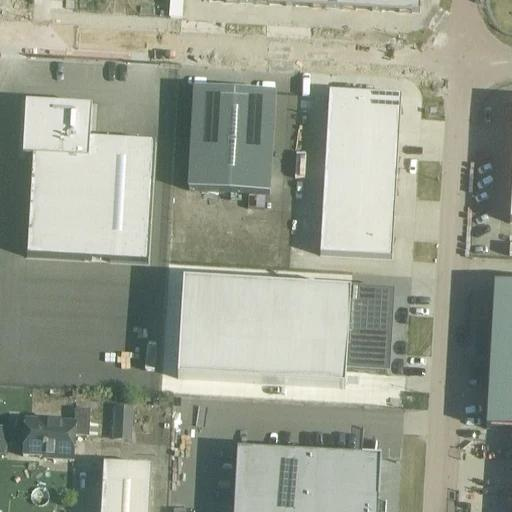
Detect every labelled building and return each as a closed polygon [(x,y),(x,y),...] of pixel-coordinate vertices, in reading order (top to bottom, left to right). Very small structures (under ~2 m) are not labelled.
[(421,0),(203,0),(203,3),(420,15),(421,0)] [(275,96),(194,91),(189,193),(270,197),(275,96)] [(402,98),(329,94),(319,258),(392,262),(402,98)] [(25,105),(22,159),(32,160),(27,260),(149,266),(155,145),(91,141),(92,109),(25,105)] [(184,285),(179,381),(346,390),(346,374),(387,376),(391,296),(351,294),(184,285)] [(511,511),(511,286),(498,285),(490,431),(511,431),(511,511)] [(115,409),(113,442),(131,442),(133,410),(115,409)] [(89,439),(90,419),(90,412),(75,411),(74,424),(24,421),(23,458),(53,459),(52,463),(73,464),(75,438),(89,439)] [(237,450),(234,511),(378,511),(381,458),(237,450)] [(149,511),(152,470),(103,467),(101,511),(149,511)]
